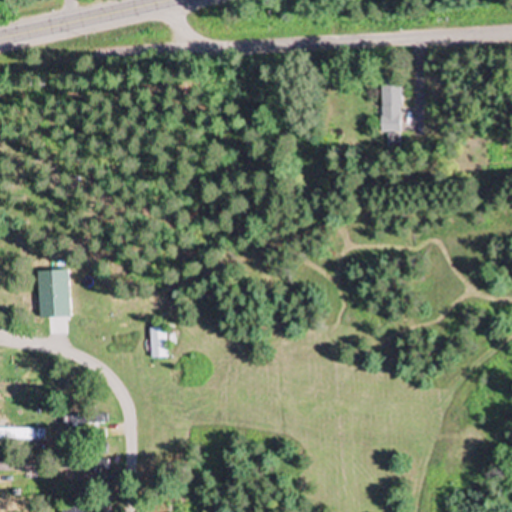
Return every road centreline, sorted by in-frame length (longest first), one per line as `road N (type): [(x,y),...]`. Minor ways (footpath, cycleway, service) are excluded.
road 1 (residential): [(171,1),(190,52),(511,31)]
road 2 (residential): [(80,288),(0,290),(125,358),(108,305),(80,288)]
road 3 (secondary): [(175,0),(0,40)]
